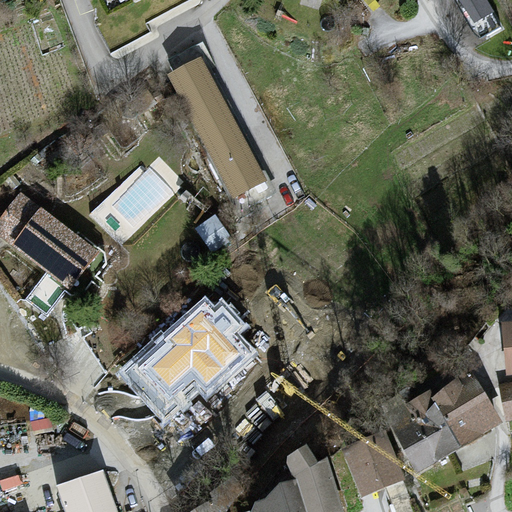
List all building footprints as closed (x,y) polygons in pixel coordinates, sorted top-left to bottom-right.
[(111,0),(120,15),(148,0),(111,0)] [(493,10),(486,0),(460,0),(474,22),(493,10)] [(202,59),(171,75),(231,195),(262,179),(202,59)] [(19,194),(0,218),(0,243),(72,296),(98,257),(19,194)] [(216,211),(196,222),(209,245),(229,234),(216,211)] [(245,325),(223,299),(212,309),(204,301),(124,371),(165,417),(203,384),(209,391),(254,351),(240,336),(237,332),(245,325)] [(100,361),(76,375),(92,401),(116,387),(100,361)] [(432,397),(459,445),(499,419),(471,373),(432,397)] [(511,383),(498,387),(506,423),(511,422),(511,383)] [(389,422),(417,472),(459,445),(432,397),(389,422)] [(343,449),(361,496),(404,479),(386,432),(343,449)] [(257,503),(253,511),(343,511),(327,460),(315,468),(302,473),(295,481),(283,486),(269,501),(257,503)] [(113,511),(102,475),(53,493),(59,511),(113,511)]
